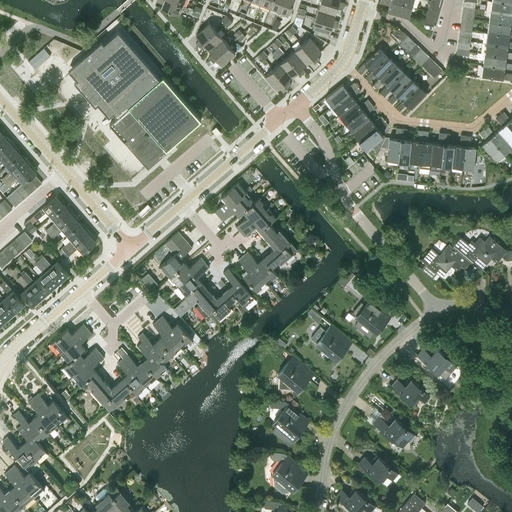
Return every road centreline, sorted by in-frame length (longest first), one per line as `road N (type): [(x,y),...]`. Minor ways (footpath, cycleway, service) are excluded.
road 1 (unclassified): [(434,309),(341,192),(300,101)]
road 2 (residential): [(319,511),(323,459),(344,404),(434,309)]
road 3 (tertiary): [(129,250),(0,100)]
road 4 (tertiary): [(300,101),(339,64),(364,0)]
